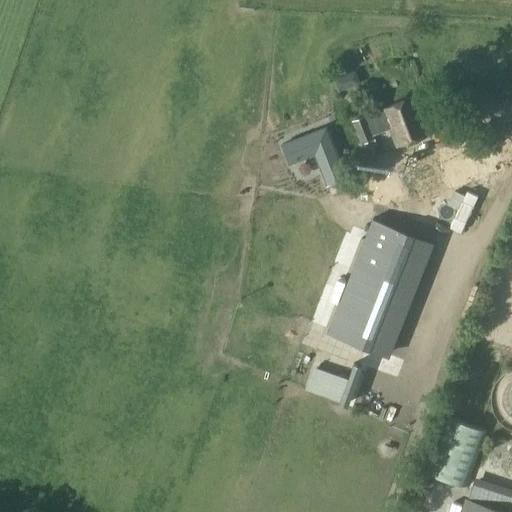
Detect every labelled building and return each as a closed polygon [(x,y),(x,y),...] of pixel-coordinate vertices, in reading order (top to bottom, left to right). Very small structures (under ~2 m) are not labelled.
[(364,61),(395,54),(392,41),(361,48),(364,61)] [(366,117),(365,114),(351,120),(360,143),(375,138),(373,134),(390,128),(396,146),(429,134),(415,96),(383,108),(384,110),(366,117)] [(323,126),(280,142),(287,161),(311,152),(322,181),(340,174),(323,126)] [(393,163),(397,182),(421,177),(417,158),(393,163)] [(350,209),(384,200),(381,187),(347,196),(350,209)] [(384,354),(429,241),(372,219),(328,332),(384,354)] [(466,485),(487,430),(446,415),(426,470),(466,485)] [(505,511),(466,499),(461,511),(505,511)]
